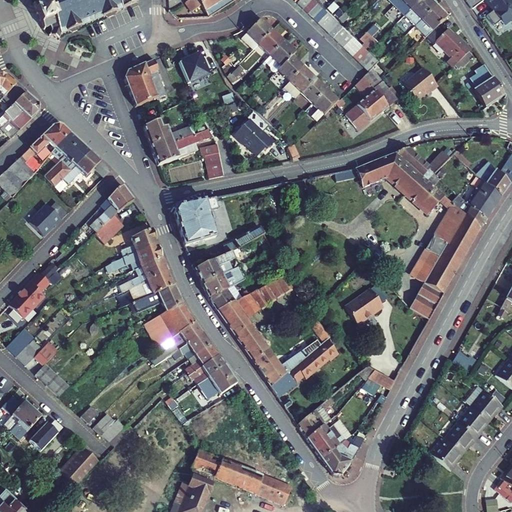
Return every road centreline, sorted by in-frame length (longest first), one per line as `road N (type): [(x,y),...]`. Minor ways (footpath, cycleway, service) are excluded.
road 1 (tertiary): [(151,200),(194,302),(317,478),(333,493),(365,502)]
road 2 (residential): [(511,128),(443,125),(353,157),(151,200)]
road 3 (residential): [(365,502),(381,437),(511,201)]
road 4 (residential): [(355,76),(272,3),(161,42)]
road 5 (residential): [(151,200),(106,68)]
road 6 (tertiary): [(61,105),(151,200)]
